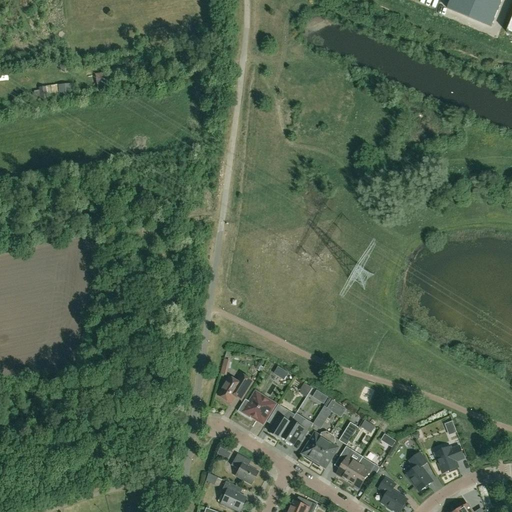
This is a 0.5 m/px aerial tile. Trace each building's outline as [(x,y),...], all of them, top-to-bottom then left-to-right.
[(490,27),(501,0),(451,0),(447,9),(490,27)] [(286,377),(289,373),(278,367),(276,370),(286,377)] [(253,382),(241,375),(236,382),(229,377),(218,396),(231,404),(235,397),(241,400),(253,382)] [(263,424),(275,405),(261,396),(259,400),(254,397),(244,412),(247,413),(244,417),(251,422),(253,418),(263,424)] [(325,421),(331,412),(327,409),(332,401),(332,400),(330,399),(325,408),(318,417),(325,421)] [(327,409),(331,412),(337,403),(332,400),(332,401),(327,409)] [(290,423),(284,419),(289,412),(278,405),(272,415),(277,418),(269,432),(270,433),(271,435),(274,437),(276,437),(280,439),(291,422),(291,421),(290,423)] [(321,429),(325,421),(318,417),(314,425),(304,419),(302,423),(300,422),(298,426),(291,422),(280,439),(281,439),(282,438),(286,440),(286,442),(290,445),(292,444),(293,445),(302,431),(307,434),(314,424),(321,429)] [(452,422),(448,423),(453,434),(457,433),(452,422)] [(347,445),(357,428),(351,424),(340,441),(347,445)] [(314,462),(330,435),(327,433),(322,434),(320,436),(315,433),(303,453),(307,456),(307,457),(314,462)] [(326,468),(339,448),(334,445),(335,442),(334,437),(330,435),(314,462),(321,466),(321,465),(326,468)] [(449,448),(448,446),(441,449),(441,451),(435,453),(443,474),(458,468),(456,462),(457,460),(459,461),(464,459),(460,447),(451,450),(450,448),(449,448)] [(349,481),(359,464),(363,458),(346,447),(340,458),(345,461),(337,475),(344,479),(345,478),(349,481)] [(425,490),(427,489),(429,487),(429,485),(433,482),(421,468),(427,463),(420,453),(409,461),(414,467),(414,470),(407,475),(420,492),(423,489),(425,490)] [(251,485),(258,472),(247,467),(250,461),(237,454),(231,465),(239,470),(235,476),(251,485)] [(359,464),(349,481),(353,483),(352,484),(360,489),(368,476),(373,479),(377,474),(380,468),(374,465),(363,458),(359,464)] [(396,511),(400,511),(407,501),(392,491),(396,485),(385,479),(379,489),(385,493),(386,496),(382,503),(387,506),(388,509),(392,511),(394,510),(396,511)] [(239,511),(245,498),(238,495),(237,492),(239,488),(226,482),(222,490),(225,491),(219,503),(220,505),(225,508),(228,507),(239,511)] [(314,511),(317,505),(304,499),(302,505),(294,502),(289,511),(314,511)]
